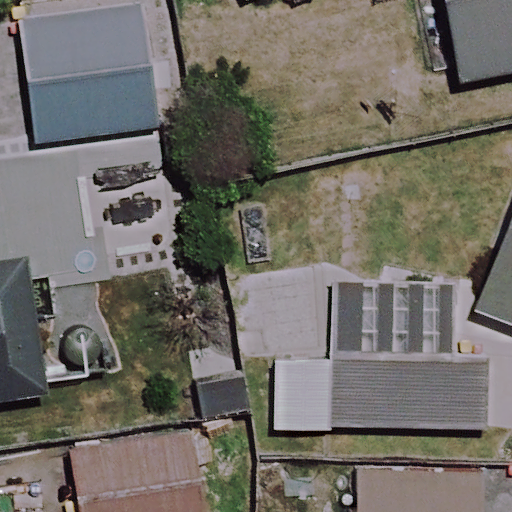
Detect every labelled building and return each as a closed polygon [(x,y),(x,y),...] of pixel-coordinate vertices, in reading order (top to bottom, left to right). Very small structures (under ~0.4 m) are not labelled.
[(511,72),(511,0),(425,0),(444,87),(511,72)] [(148,128),(132,1),(7,17),(22,144),(148,128)] [(511,161),(459,310),(511,328),(511,161)] [(0,268),(0,396),(31,392),(13,266),(0,268)] [(446,280),(263,279),(262,428),(475,429),(476,352),(445,352),(446,280)] [(187,511),(179,438),(64,452),(70,511),(187,511)] [(470,511),(475,485),(361,467),(353,511),(470,511)]
